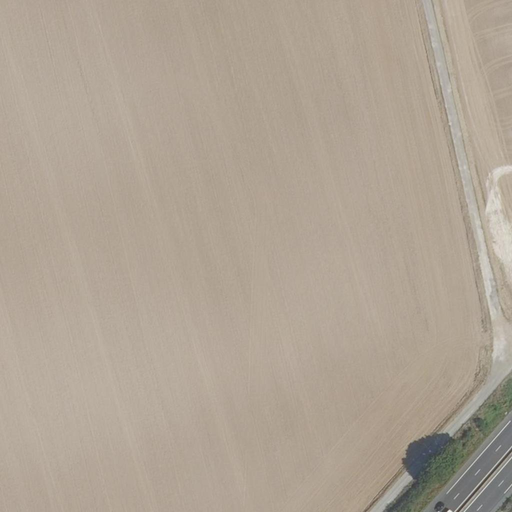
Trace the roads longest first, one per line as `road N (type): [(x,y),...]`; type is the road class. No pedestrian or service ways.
road 1 (track): [(423,0),(489,317),(510,352)]
road 2 (track): [(510,352),(370,511)]
